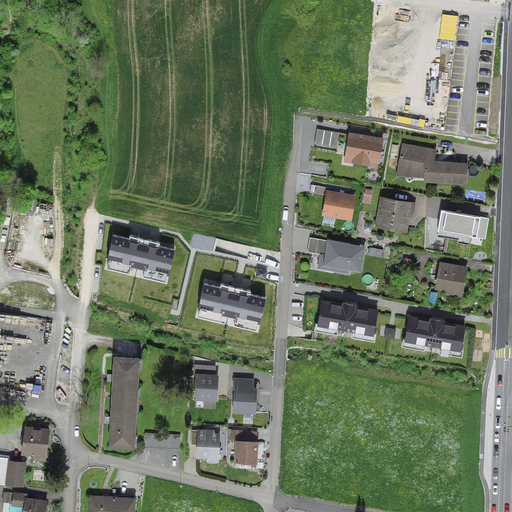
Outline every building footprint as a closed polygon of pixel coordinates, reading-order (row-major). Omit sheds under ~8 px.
[(383,139),(350,134),(346,161),(368,165),(369,161),(378,163),(383,139)] [(465,183),(466,165),(430,163),(431,160),(433,160),(435,151),(401,145),(398,165),(414,167),(413,177),(455,179),(455,182),(465,183)] [(349,219),(353,198),(327,193),(323,214),(349,219)] [(390,229),(404,231),(408,204),(382,199),(378,223),(391,225),(390,229)] [(478,238),(481,217),(443,211),(439,232),(478,238)] [(175,249),(113,234),(107,261),(168,276),(175,249)] [(361,246),(327,240),(323,262),(357,268),(361,246)] [(456,270),(457,267),(440,264),(436,288),(461,292),(464,272),(456,270)] [(204,283),(198,309),(259,324),(266,297),(204,283)] [(377,310),(322,300),(318,327),(373,336),(377,310)] [(465,326),(409,316),(405,342),(462,352),(465,326)] [(132,446),(137,359),(114,357),(113,375),(112,375),(111,382),(113,382),(111,417),(109,417),(109,424),(110,424),(109,445),(132,446)] [(217,375),(195,374),(194,400),(216,401),(217,375)] [(256,382),(234,381),(233,413),(254,414),(256,382)] [(44,455),(48,431),(25,428),(21,452),(44,455)] [(190,430),(190,445),(197,446),(196,459),(202,459),(205,457),(217,457),(218,435),(198,434),(198,431),(190,430)] [(143,447),(179,449),(179,435),(144,433),(143,447)] [(250,463),(255,464),(256,442),(236,441),(235,462),(240,463),(239,467),(249,468),(250,463)] [(8,457),(0,455),(0,484),(5,485),(8,463),(8,457)] [(20,487),(23,465),(8,463),(5,485),(20,487)] [(22,511),(43,511),(45,502),(25,500),(26,495),(5,493),(3,503),(24,506),(22,511)] [(132,511),(133,499),(90,497),(89,511),(132,511)]
